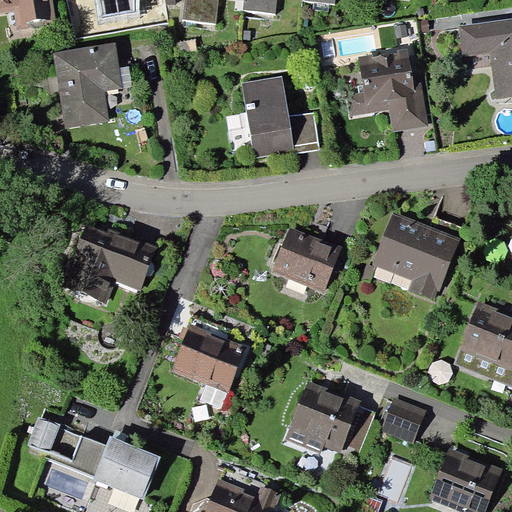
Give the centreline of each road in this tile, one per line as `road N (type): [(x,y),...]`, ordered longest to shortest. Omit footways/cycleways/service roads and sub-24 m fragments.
road 1 (residential): [(0,153),(145,194),(213,199),(511,161)]
road 2 (unknown): [(511,436),(356,374)]
